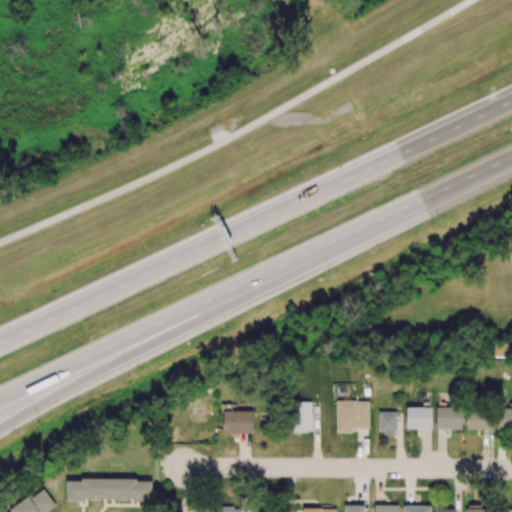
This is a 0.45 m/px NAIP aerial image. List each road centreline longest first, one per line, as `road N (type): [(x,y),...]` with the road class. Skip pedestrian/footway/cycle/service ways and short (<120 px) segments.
road 1 (motorway): [(0,403),(511,160)]
road 2 (motorway): [(511,100),(0,341)]
road 3 (residential): [(511,469),(182,469)]
